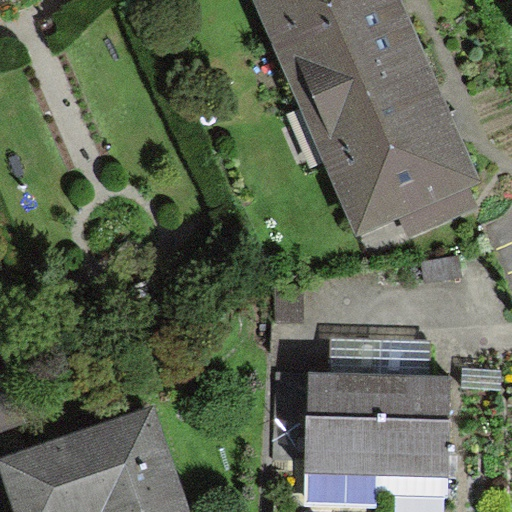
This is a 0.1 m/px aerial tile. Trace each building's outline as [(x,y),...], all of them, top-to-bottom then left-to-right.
[(291,0),(277,6),(305,72),(427,21),(418,0),(291,0)] [(305,72),(333,138),(455,87),(441,54),(427,21),(305,72)] [(455,87),(333,138),(361,205),(395,190),(466,161),(483,154),(469,120),(455,87)] [(480,196),(466,161),(395,190),(410,225),(480,196)] [(0,332),(0,368),(9,366),(0,332)] [(380,449),(384,347),(313,344),(307,495),(378,498),(380,449)] [(449,451),(453,349),(384,347),(380,449),(449,451)] [(16,374),(0,379),(0,431),(32,421),(16,374)] [(189,511),(154,409),(0,460),(0,469),(14,511),(189,511)]
